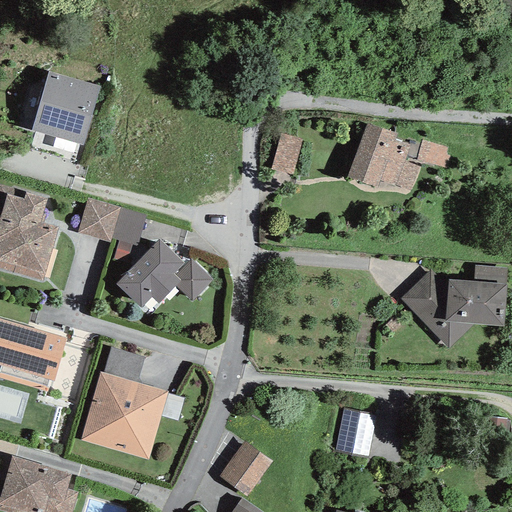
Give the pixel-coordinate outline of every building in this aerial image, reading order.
[(99,86),(47,71),(31,130),(83,145),(99,86)] [(397,134),(366,123),(346,177),(377,188),(380,182),(395,187),(395,185),(410,191),(418,167),(404,162),(410,147),(394,141),(397,134)] [(301,139),(279,134),(270,170),(292,175),(301,139)] [(421,140),(416,159),(445,167),(449,155),(445,153),(446,147),(421,140)] [(11,188),(0,184),(0,269),(42,282),(58,228),(40,222),(47,199),(25,192),(23,199),(9,195),(11,188)] [(87,198),(76,233),(109,243),(111,239),(120,208),(87,198)] [(146,216),(120,208),(111,239),(137,247),(146,216)] [(157,305),(174,287),(191,302),(212,280),(189,258),(184,263),(158,239),(115,284),(141,308),(150,298),(157,305)] [(449,349),(474,324),(503,326),(506,284),(508,268),(475,266),(473,282),(448,280),(447,289),(429,270),(400,298),(449,349)] [(67,337),(0,318),(0,378),(46,391),(49,379),(54,380),(67,337)] [(110,347),(103,373),(137,383),(144,357),(110,347)] [(148,460),(161,416),(168,392),(137,383),(103,373),(100,372),(80,440),(148,460)] [(185,397),(168,392),(161,416),(178,421),(185,397)] [(367,457),(374,415),(342,410),(336,452),(367,457)] [(243,442),(218,476),(246,497),(271,462),(243,442)] [(73,474),(12,456),(0,497),(0,511),(3,511),(72,511),(79,492),(68,489),(73,474)] [(262,511),(240,498),(230,511),(262,511)]
